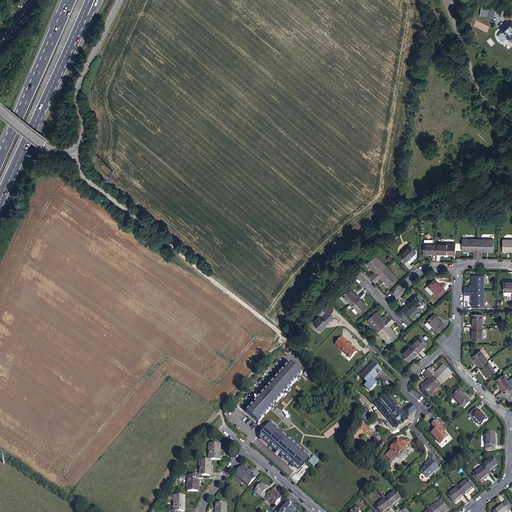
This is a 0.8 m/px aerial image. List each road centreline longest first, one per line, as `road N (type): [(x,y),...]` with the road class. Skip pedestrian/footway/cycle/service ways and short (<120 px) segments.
road 1 (unclassified): [(0,109),(43,144),(73,149),(82,129),(76,90),(118,0)]
road 2 (trunk): [(0,201),(85,13)]
road 3 (trunk): [(72,0),(0,161)]
road 4 (residential): [(511,119),(472,74),(450,12),(456,0)]
